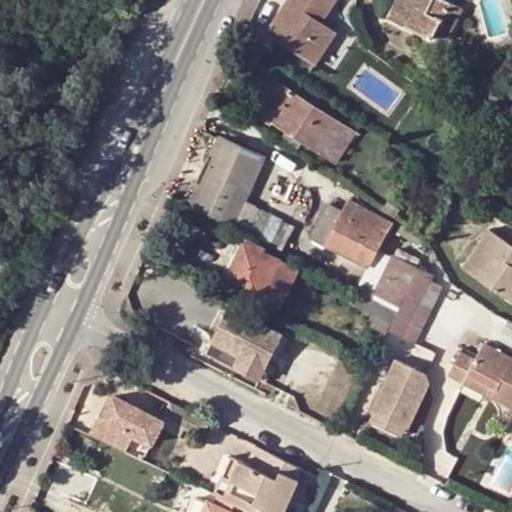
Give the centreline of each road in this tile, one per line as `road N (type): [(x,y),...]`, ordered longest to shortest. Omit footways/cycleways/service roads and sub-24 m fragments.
road 1 (residential): [(451,511),(68,323)]
road 2 (secondary): [(68,323),(210,0)]
road 3 (secondary): [(187,0),(39,308)]
road 4 (secondary): [(0,469),(68,323)]
